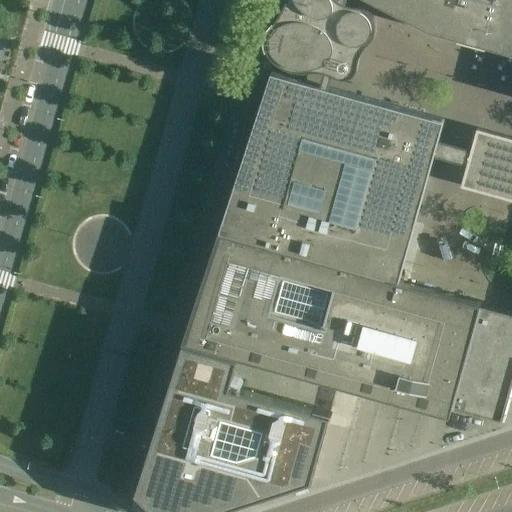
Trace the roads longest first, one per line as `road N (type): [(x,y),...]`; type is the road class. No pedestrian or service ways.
road 1 (unclassified): [(0,285),(80,0)]
road 2 (residential): [(511,438),(296,511)]
